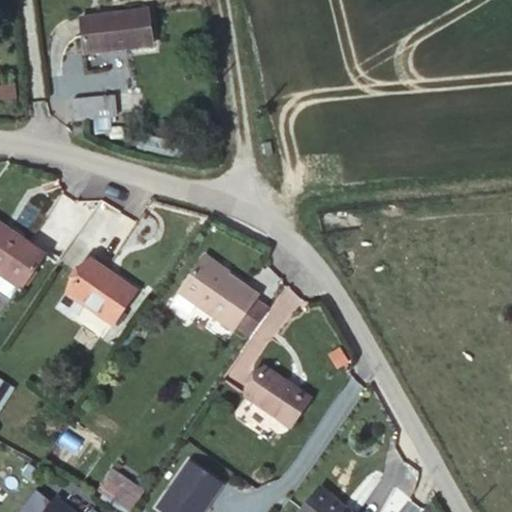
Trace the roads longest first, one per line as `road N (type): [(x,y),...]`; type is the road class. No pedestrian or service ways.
road 1 (residential): [(462,511),(322,263),(236,191),(33,143),(0,145)]
road 2 (track): [(236,191),(242,132),(224,0)]
